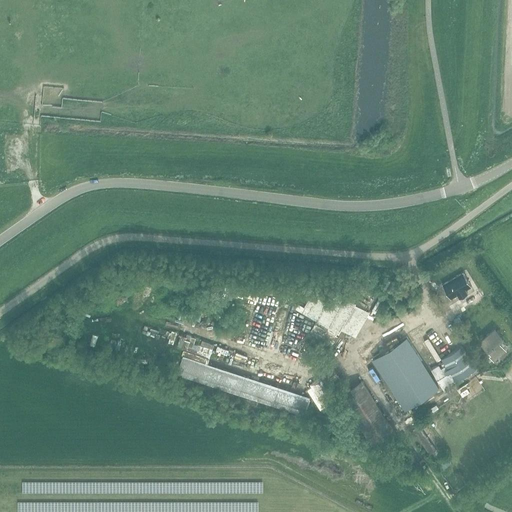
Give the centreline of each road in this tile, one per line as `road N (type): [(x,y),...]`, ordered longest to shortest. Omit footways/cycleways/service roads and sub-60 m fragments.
road 1 (unclassified): [(0,312),(115,238),(410,254),(511,186)]
road 2 (unclassified): [(0,241),(64,196),(110,183),(370,206),(458,189),(511,163)]
